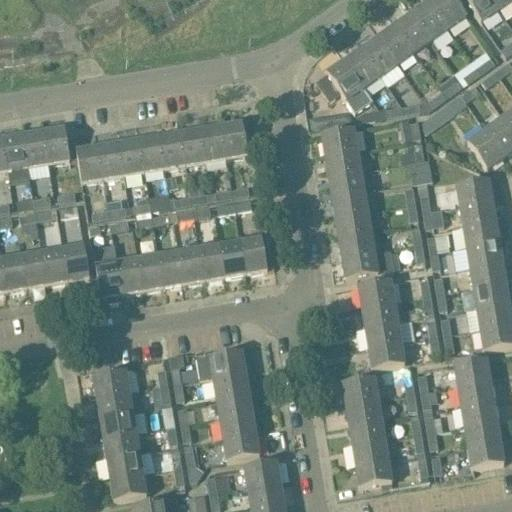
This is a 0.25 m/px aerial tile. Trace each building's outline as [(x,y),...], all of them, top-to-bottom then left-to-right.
[(451,0),(438,0),(429,7),(448,34),(466,21),(451,0)] [(481,28),(499,15),(488,0),(462,0),(462,1),(481,28)] [(511,0),(488,0),(499,15),(511,5),(511,0)] [(429,7),(412,19),(431,46),(448,34),(429,7)] [(414,58),(431,46),(412,19),(395,31),(414,58)] [(395,31),(378,43),(397,70),(414,58),(395,31)] [(403,78),(397,70),(378,43),(361,54),(380,82),(386,90),(403,78)] [(511,47),(501,56),(505,62),(511,57),(511,47)] [(361,54),(344,67),(363,94),(380,82),(361,54)] [(476,73),(480,80),(494,70),(489,63),(476,73)] [(344,67),(326,79),(354,120),(372,107),(363,94),(344,67)] [(511,71),(509,67),(494,77),(499,84),(511,75),(511,71)] [(467,89),(480,80),(476,73),(462,82),(467,89)] [(499,84),(494,77),(481,86),(486,94),(499,84)] [(442,97),(446,103),(460,93),(456,87),(442,97)] [(474,92),(461,101),(466,108),(479,99),(474,92)] [(433,113),(446,103),(442,97),(428,106),(433,113)] [(466,108),(461,101),(451,108),(456,115),(466,108)] [(403,120),(419,118),(418,110),(402,113),(403,120)] [(387,123),(403,120),(402,113),(386,115),(387,123)] [(511,115),(501,123),(511,138),(511,115)] [(352,128),(351,120),(345,118),(338,119),(340,130),(352,128)] [(364,119),(356,124),(357,128),(373,125),(372,118),(364,119)] [(309,124),(311,135),(319,134),(317,122),(309,124)] [(511,138),(501,123),(484,135),(503,162),(511,155),(511,138)] [(402,148),(412,147),(409,127),(399,128),(402,148)] [(242,128),(220,132),(226,165),(247,162),(242,128)] [(410,130),(413,146),(420,145),(418,128),(410,130)] [(226,165),(220,132),(199,135),(205,169),(226,165)] [(64,134),(42,137),(48,170),(69,166),(64,134)] [(199,135),(179,138),(184,172),(205,169),(199,135)] [(321,140),(324,162),(357,156),(354,135),(321,140)] [(485,175),(503,162),(484,135),(466,148),(485,175)] [(42,137),(21,141),(27,174),(48,170),(42,137)] [(184,172),(179,138),(158,142),(164,175),(184,172)] [(29,188),(27,174),(21,141),(1,144),(7,177),(9,191),(29,188)] [(158,142),(138,145),(143,179),(164,175),(158,142)] [(143,179),(138,145),(117,149),(123,182),(143,179)] [(117,149),(96,152),(102,185),(123,182),(117,149)] [(415,168),(423,166),(420,150),(412,151),(415,168)] [(81,189),(102,185),(96,152),(75,155),(81,189)] [(324,162),(328,183),(361,177),(357,156),(324,162)] [(428,165),(423,166),(415,168),(418,190),(432,187),(428,165)] [(328,183),(331,203),(364,198),(361,177),(328,183)] [(455,191),(458,213),(491,208),(487,186),(455,191)] [(247,193),(231,196),(233,203),(248,201),(247,193)] [(406,212),(416,211),(413,194),(403,196),(406,212)] [(233,203),(231,196),(214,198),(216,206),(233,203)] [(331,203),(335,224),(367,218),(364,198),(331,203)] [(75,199),(56,202),(57,209),(76,206),(75,199)] [(206,200),(190,202),(191,210),(208,207),(206,200)] [(191,210),(190,202),(174,205),(175,213),(191,210)] [(421,203),(423,219),(431,218),(428,202),(421,203)] [(50,203),(33,206),(34,213),(51,210),(50,203)] [(148,205),(149,209),(150,217),(159,216),(157,204),(148,205)] [(120,205),(107,207),(109,216),(108,216),(109,224),(126,221),(124,213),(122,214),(120,205)] [(34,213),(33,206),(16,208),(18,215),(34,213)] [(249,206),(234,209),(235,217),(250,214),(249,206)] [(462,233),(494,228),(491,208),(458,213),(462,233)] [(150,217),(149,209),(133,212),(134,220),(150,217)] [(234,209),(217,212),(218,220),(235,217),(234,209)] [(408,227),(418,226),(416,211),(406,212),(408,227)] [(77,212),(60,215),(61,223),(78,220),(77,212)] [(192,216),(193,224),(210,221),(209,213),(192,216)] [(109,224),(108,216),(92,219),(93,227),(109,224)] [(177,227),(193,224),(192,216),(176,219),(177,227)] [(51,217),(35,219),(36,227),(53,224),(51,217)] [(335,224),(338,244),(371,239),(367,218),(335,224)] [(431,218),(423,219),(426,234),(433,232),(431,218)] [(35,219),(19,222),(20,230),(21,230),(22,238),(30,236),(31,244),(38,243),(36,227),(35,219)] [(151,223),(153,231),(169,228),(167,220),(151,223)] [(10,223),(0,225),(0,233),(12,231),(10,223)] [(136,234),(153,231),(151,223),(135,226),(136,234)] [(110,230),(112,238),(128,235),(127,227),(110,230)] [(498,249),(494,228),(462,233),(465,254),(498,249)] [(100,239),(99,232),(88,233),(90,241),(100,239)] [(409,235),(412,252),(422,251),(419,234),(409,235)] [(338,244),(341,265),(374,259),(371,239),(338,244)] [(427,243),(430,260),(437,259),(437,256),(448,254),(446,240),(427,243)] [(262,244),(240,248),(245,280),(267,277),(262,244)] [(240,248),(219,251),(224,284),(245,280),(240,248)] [(456,277),(469,275),(501,269),(498,249),(465,254),(453,256),(456,277)] [(114,251),(92,255),(95,272),(99,295),(100,304),(108,303),(109,309),(121,307),(120,301),(122,301),(116,268),(114,251)] [(219,251),(199,255),(204,287),(224,284),(219,251)] [(415,269),(425,267),(422,251),(412,252),(415,269)] [(83,252),(61,255),(67,288),(89,284),(83,252)] [(67,288),(61,255),(41,259),(47,291),(67,288)] [(199,255),(178,258),(183,291),(204,287),(199,255)] [(374,259),(341,265),(345,286),(393,278),(390,257),(374,259)] [(178,258),(157,261),(163,294),(183,291),(178,258)] [(26,295),(47,291),(41,259),(21,262),(26,295)] [(437,259),(430,260),(432,275),(439,274),(437,259)] [(163,294),(157,261),(137,265),(142,297),(163,294)] [(21,262),(0,265),(0,266),(5,298),(26,295),(21,262)] [(137,265),(116,268),(122,301),(142,297),(137,265)] [(505,290),(501,269),(469,275),(472,295),(505,290)] [(437,301),(444,300),(441,284),(434,285),(437,301)] [(431,302),(428,285),(420,287),(423,303),(431,302)] [(358,292),(361,314),(394,308),(390,287),(358,292)] [(476,316),(508,310),(505,290),(472,295),(476,316)] [(447,317),(444,300),(437,301),(439,318),(447,317)] [(434,319),(431,302),(423,303),(425,320),(434,319)] [(397,329),(394,308),(361,314),(365,334),(397,329)] [(511,330),(508,310),(476,316),(466,318),(469,338),(479,336),(511,330)] [(441,326),(444,343),(451,342),(448,325),(441,326)] [(427,328),(429,344),(438,343),(435,327),(427,328)] [(365,334),(368,355),(401,349),(397,329),(365,334)] [(483,357),(511,352),(511,333),(511,330),(479,336),(483,357)] [(444,343),(446,359),(454,358),(451,342),(444,343)] [(429,344),(432,362),(440,360),(438,343),(429,344)] [(405,371),(401,349),(368,355),(372,376),(405,371)] [(201,387),(213,385),(245,379),(241,357),(197,365),(201,387)] [(453,371),(457,392),(489,387),(486,365),(453,371)] [(174,391),(182,390),(179,374),(171,375),(174,391)] [(93,382),(97,404),(129,399),(138,397),(139,397),(136,379),(131,376),(93,382)] [(158,378),(160,394),(168,393),(165,376),(158,378)] [(213,385),(216,405),(249,400),(245,379),(213,385)] [(420,398),(429,397),(426,381),(418,382),(420,398)] [(404,384),(406,401),(415,399),(412,383),(404,384)] [(342,389),(345,411),(378,405),(374,384),(342,389)] [(493,407),(489,387),(457,392),(460,412),(493,407)] [(185,406),(182,390),(174,391),(176,408),(185,406)] [(160,394),(163,411),(171,409),(168,393),(160,394)] [(138,397),(129,399),(97,404),(100,425),(133,419),(141,418),(138,397)] [(431,414),(429,397),(420,398),(423,415),(431,414)] [(406,401),(409,418),(417,416),(415,399),(406,401)] [(216,405),(220,426),(252,420),(249,400),(216,405)] [(345,411),(349,431),(381,426),(378,405),(345,411)] [(496,428),(493,407),(460,412),(463,433),(496,428)] [(165,434),(175,433),(172,418),(171,413),(161,415),(165,434)] [(181,433),(189,431),(186,415),(178,416),(181,433)] [(100,425),(103,445),(136,440),(133,419),(100,425)] [(256,441),(252,420),(220,426),(223,446),(256,441)] [(427,440),(435,438),(433,422),(424,423),(427,440)] [(422,440),(419,424),(410,426),(413,442),(422,440)] [(385,446),(381,426),(349,431),(352,452),(385,446)] [(463,433),(467,453),(500,448),(496,428),(463,433)] [(191,448),(189,431),(181,433),(183,449),(191,448)] [(167,435),(169,452),(178,451),(175,434),(167,435)] [(438,455),(435,438),(427,440),(430,456),(438,455)] [(136,440),(103,445),(106,466),(139,460),(136,440)] [(413,442),(415,459),(424,457),(422,440),(413,442)] [(256,441),(223,446),(227,468),(259,463),(256,441)] [(352,452),(356,472),(388,467),(385,446),(352,452)] [(503,470),(500,448),(467,453),(470,476),(503,470)] [(192,451),(184,453),(190,489),(196,488),(203,478),(195,472),(192,451)] [(171,460),(174,476),(182,475),(179,459),(171,460)] [(106,466),(110,487),(142,481),(139,460),(106,466)] [(431,463),(434,480),(441,478),(438,462),(431,463)] [(428,481),(425,464),(417,465),(420,482),(414,483),(415,489),(428,487),(426,481),(428,481)] [(243,473),(247,495),(280,490),(276,467),(243,473)] [(392,489),(388,467),(356,472),(359,494),(392,489)] [(184,492),(182,475),(174,476),(177,493),(184,492)] [(142,481),(110,487),(113,508),(146,503),(142,481)] [(207,484),(210,501),(217,500),(214,483),(207,484)] [(247,495),(250,511),(271,511),(284,510),(280,490),(247,495)] [(218,511),(217,500),(210,501),(211,511),(218,511)] [(190,511),(206,511),(205,501),(189,504),(190,511)]
